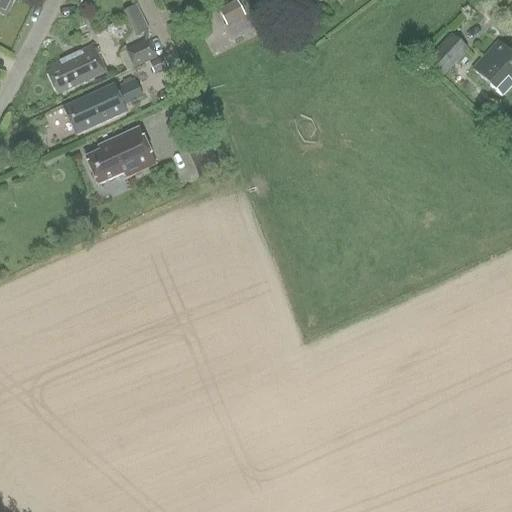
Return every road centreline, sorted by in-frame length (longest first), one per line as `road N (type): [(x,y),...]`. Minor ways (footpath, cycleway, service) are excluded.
road 1 (residential): [(0,112),(57,0)]
road 2 (residential): [(199,110),(145,0)]
